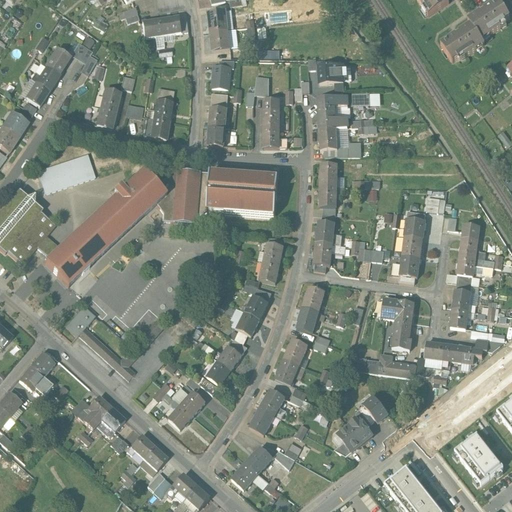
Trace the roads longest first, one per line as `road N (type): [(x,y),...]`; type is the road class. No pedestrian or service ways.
road 1 (track): [(511,253),(449,151),(336,0)]
road 2 (residential): [(199,474),(273,351),(296,276)]
road 3 (residential): [(48,336),(199,474)]
road 4 (residential): [(193,153),(196,55),(187,0)]
road 5 (residential): [(296,276),(437,296)]
road 6 (residential): [(511,366),(413,438)]
road 7 (residential): [(413,438),(317,511)]
